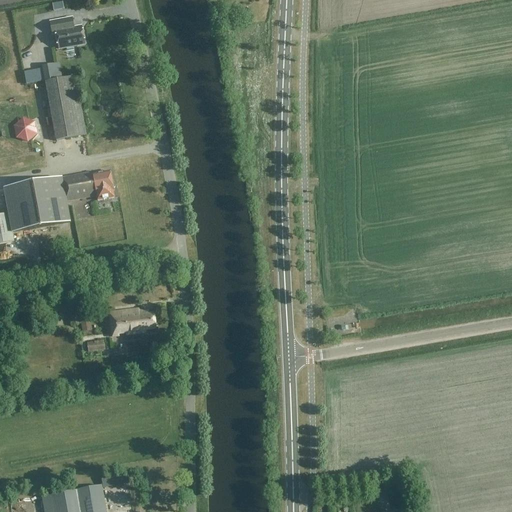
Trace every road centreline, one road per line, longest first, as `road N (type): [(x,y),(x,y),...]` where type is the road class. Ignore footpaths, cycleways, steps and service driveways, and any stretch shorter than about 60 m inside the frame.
road 1 (primary): [(288,357),(280,184),(285,0)]
road 2 (unclassified): [(189,511),(181,250)]
road 3 (unclassified): [(181,250),(128,0)]
road 4 (unclassified): [(288,357),(511,322)]
road 5 (unclassified): [(0,284),(181,250)]
road 6 (primary): [(292,511),(288,357)]
